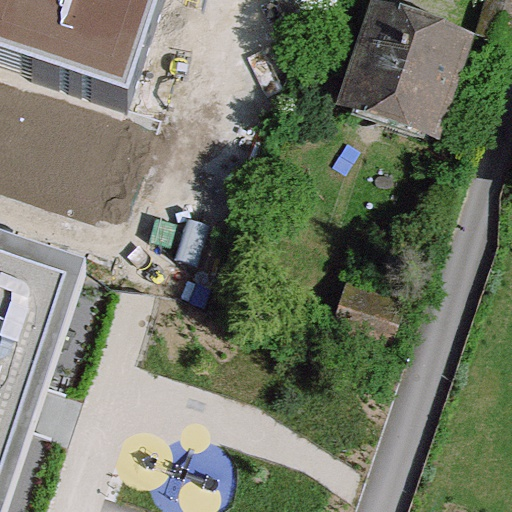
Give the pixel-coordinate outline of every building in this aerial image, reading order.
[(0,0),(0,73),(122,115),(160,0),(0,0)] [(511,0),(492,0),(480,35),(507,44),(511,28),(511,0)] [(437,134),(464,49),(380,21),(352,105),(437,134)] [(0,511),(15,511),(95,274),(0,241),(0,511)] [(403,313),(352,295),(340,332),(391,349),(403,313)]
